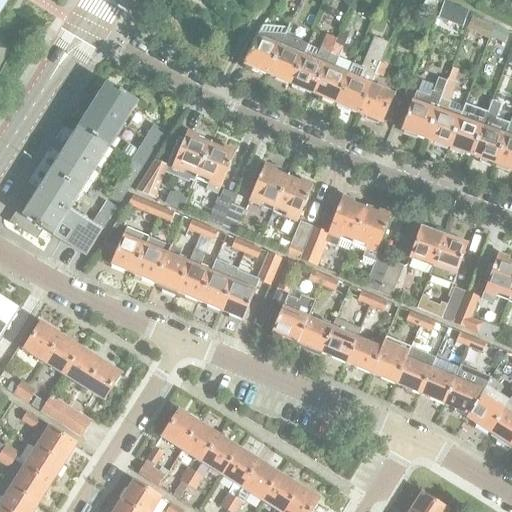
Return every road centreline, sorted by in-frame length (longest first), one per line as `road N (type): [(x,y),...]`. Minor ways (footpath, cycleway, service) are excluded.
road 1 (residential): [(511,214),(228,109),(88,29)]
road 2 (residential): [(408,439),(177,344)]
road 3 (residential): [(177,344),(0,248)]
road 4 (residential): [(177,344),(75,511)]
road 5 (tertiary): [(0,167),(88,29)]
